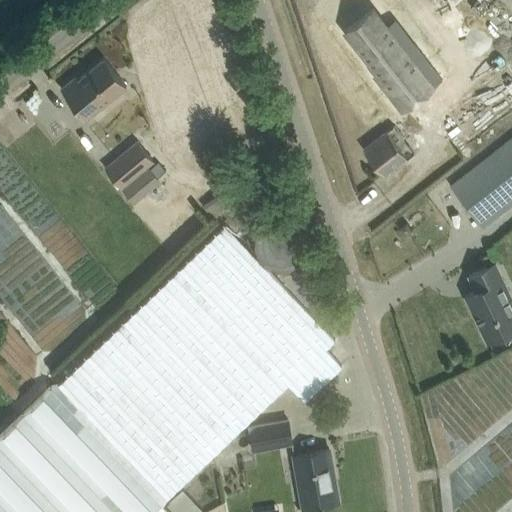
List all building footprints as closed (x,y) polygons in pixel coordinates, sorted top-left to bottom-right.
[(372,8),(344,30),(377,72),(374,74),(402,110),(442,79),(414,43),(405,50),(387,26),(372,8)] [(78,79),(75,76),(61,88),(86,119),(127,85),(104,58),(78,79)] [(52,82),(35,93),(65,134),(81,122),(52,82)] [(363,149),(384,176),(414,153),(393,126),(363,149)] [(511,137),(451,185),(483,226),(486,229),(511,208),(511,137)] [(161,180),(148,165),(153,160),(136,140),(104,167),(134,203),(161,180)] [(256,211),(236,181),(202,204),(211,217),(226,206),(232,215),(238,209),(246,218),(256,211)] [(225,225),(59,385),(0,439),(0,511),(171,511),(164,503),(174,494),(288,384),(304,401),(327,379),(342,365),(325,348),(335,339),(225,225)] [(511,295),(496,262),(487,266),(469,274),(476,289),(466,294),(487,340),(511,328),(511,295)] [(248,425),(252,448),(291,442),(288,418),(248,425)] [(338,501),(338,500),(329,448),(291,455),(301,507),(338,501)] [(184,489),(170,502),(167,505),(173,511),(203,511),(204,511),(184,489)]
